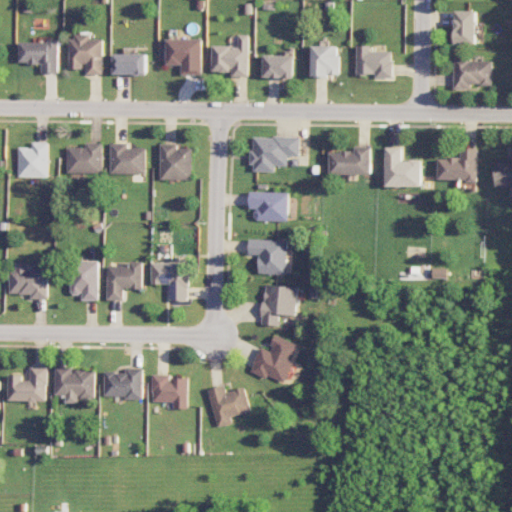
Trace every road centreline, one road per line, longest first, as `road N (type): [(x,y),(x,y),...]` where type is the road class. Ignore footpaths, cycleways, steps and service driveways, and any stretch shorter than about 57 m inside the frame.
road 1 (residential): [(0,107),(419,112)]
road 2 (residential): [(212,335),(218,111)]
road 3 (residential): [(0,332),(212,335)]
